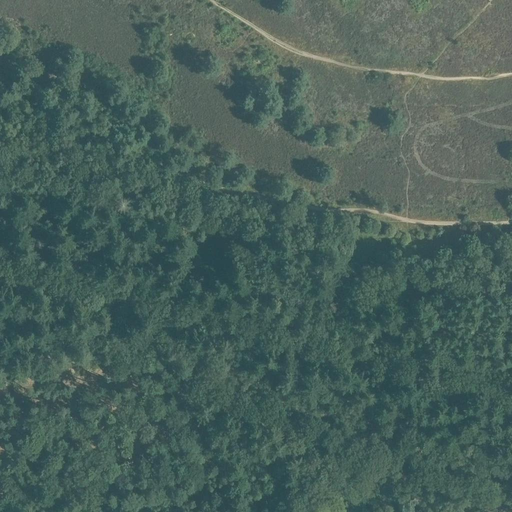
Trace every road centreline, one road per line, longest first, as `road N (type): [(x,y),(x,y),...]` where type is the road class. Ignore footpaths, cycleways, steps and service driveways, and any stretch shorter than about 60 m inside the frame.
road 1 (track): [(511,222),(360,216),(242,194),(174,176),(0,106)]
road 2 (track): [(511,398),(0,270)]
